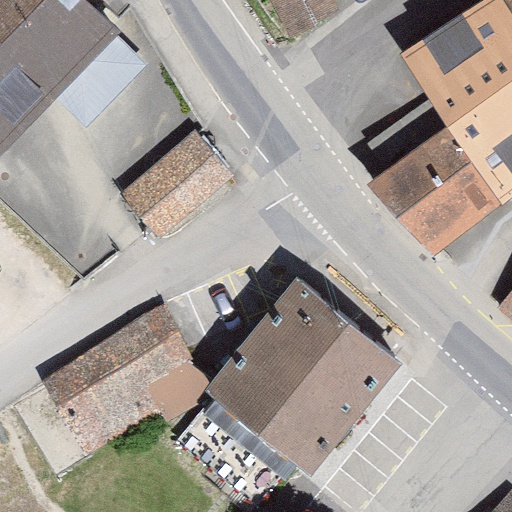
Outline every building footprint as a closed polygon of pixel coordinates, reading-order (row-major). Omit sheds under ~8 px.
[(0,0),(0,158),(120,29),(88,4),(90,0),(0,0)] [(267,0),(284,39),(319,25),(308,0),(267,0)] [(444,127),(367,180),(437,259),(511,200),(511,17),(500,0),(488,0),(395,59),(444,127)] [(511,0),(500,0),(511,17),(511,0)] [(235,178),(196,134),(122,199),(161,243),(235,178)] [(295,280),(207,394),(305,475),(394,359),(295,280)] [(511,289),(495,311),(511,326),(511,289)] [(161,312),(42,386),(88,460),(161,415),(144,388),(190,359),(161,312)] [(511,511),(511,496),(508,493),(491,511),(511,511)]
